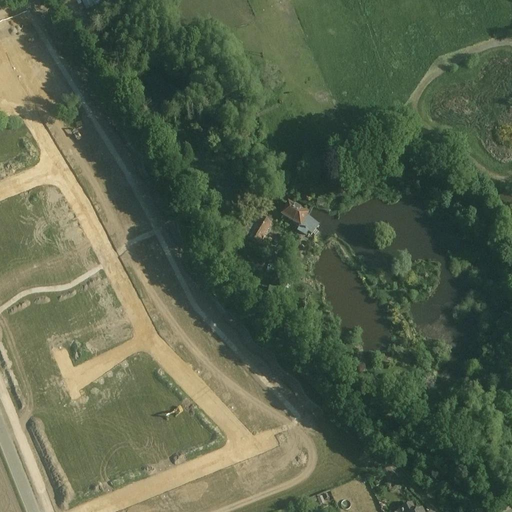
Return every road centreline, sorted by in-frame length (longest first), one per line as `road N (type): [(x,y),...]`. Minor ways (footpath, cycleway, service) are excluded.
road 1 (track): [(436,511),(281,348),(245,281),(257,254)]
road 2 (residential): [(149,339),(58,168)]
road 3 (residential): [(93,511),(252,447)]
road 4 (residential): [(252,447),(149,339)]
